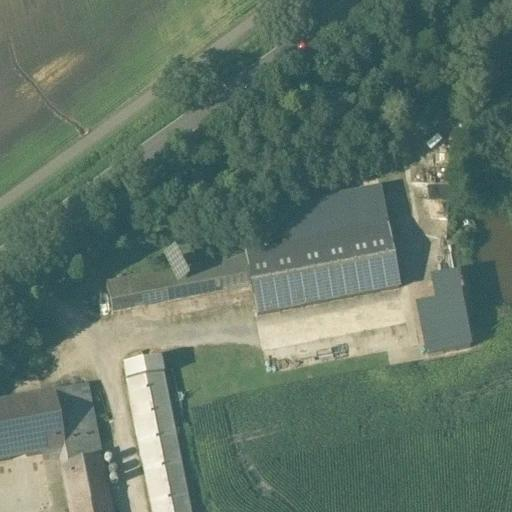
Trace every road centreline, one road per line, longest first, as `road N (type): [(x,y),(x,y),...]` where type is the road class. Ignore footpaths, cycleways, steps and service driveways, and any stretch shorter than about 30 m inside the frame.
road 1 (secondary): [(0,259),(360,0)]
road 2 (unknown): [(121,453),(0,474)]
